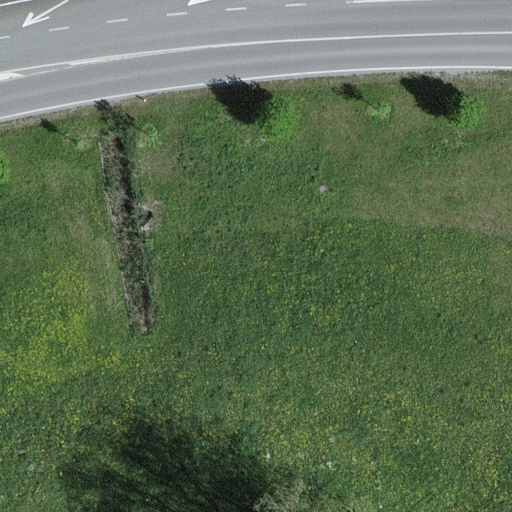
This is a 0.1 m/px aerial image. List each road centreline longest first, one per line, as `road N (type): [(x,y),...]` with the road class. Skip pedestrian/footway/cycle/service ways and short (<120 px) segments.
road 1 (secondary): [(323,34),(0,68)]
road 2 (secondary): [(511,29),(323,34)]
